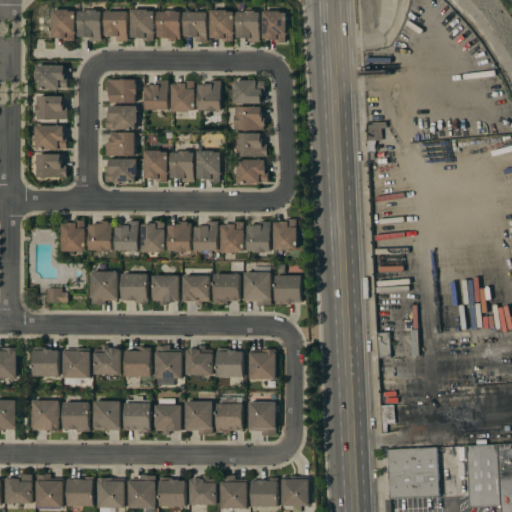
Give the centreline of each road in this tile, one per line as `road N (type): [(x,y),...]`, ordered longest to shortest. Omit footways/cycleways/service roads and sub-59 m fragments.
road 1 (residential): [(0,322),(272,328),(292,343),(291,445),(273,459),(0,456)]
road 2 (primary): [(354,511),(327,0)]
road 3 (residential): [(88,202),(263,204),(278,200),(289,181),(283,85),(273,64),(101,63)]
road 4 (residential): [(7,0),(10,322)]
road 5 (residential): [(101,63),(90,83),(88,202)]
